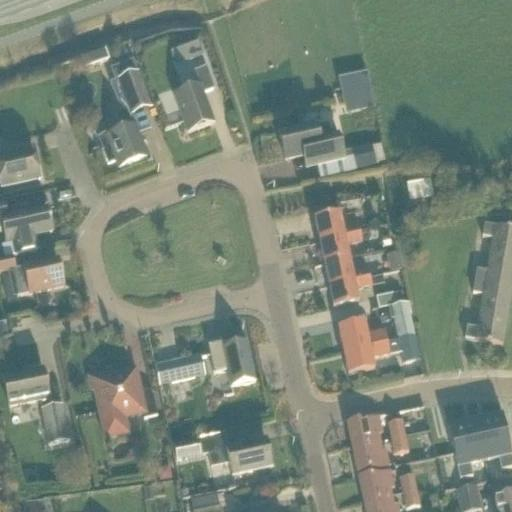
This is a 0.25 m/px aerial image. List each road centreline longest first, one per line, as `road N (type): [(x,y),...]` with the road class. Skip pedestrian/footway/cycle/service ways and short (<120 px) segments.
road 1 (residential): [(272,293),(143,319),(104,302),(97,283),(91,247),(111,208),(220,172),(237,174)]
road 2 (residential): [(304,416),(430,391),(511,390)]
road 3 (residential): [(304,416),(272,293)]
road 4 (residential): [(272,293),(251,191),(237,174)]
